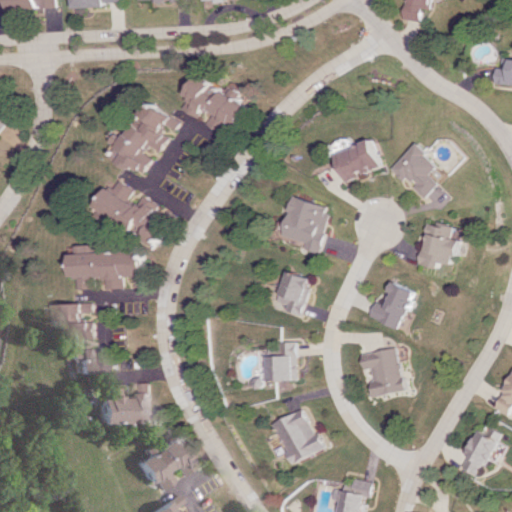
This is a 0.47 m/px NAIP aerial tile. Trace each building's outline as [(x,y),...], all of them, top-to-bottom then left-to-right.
[(13,0),(13,9),(62,7),(61,0),(13,0)] [(78,0),(79,8),(111,6),(111,2),(127,2),(126,0),(78,0)] [(430,0),(405,0),(403,19),(419,21),(421,8),(429,9),(430,0)] [(494,82),(511,84),(511,57),(503,57),(502,68),(496,67),(494,82)] [(188,108),(203,118),(208,109),(216,114),(210,123),(229,135),(254,98),(232,83),(227,91),(203,75),(190,95),(195,98),(188,108)] [(136,135),(127,129),(112,153),(149,175),(159,158),(152,153),(157,145),(167,151),(176,137),(167,131),(171,124),(182,130),(188,121),(156,102),(136,135)] [(335,154),(346,181),(384,166),(374,139),(335,154)] [(393,167),(412,186),(413,185),(425,198),(440,183),(431,174),(439,165),(417,143),(393,167)] [(173,224),(157,214),(164,204),(149,195),(143,204),(135,199),(142,189),(127,180),(121,189),(116,186),(103,205),(146,232),(144,236),(159,245),(173,224)] [(332,207),(295,196),(283,235),(306,242),(304,248),(318,253),(332,207)] [(420,264),(440,268),(442,261),(455,265),(463,229),(430,221),(420,264)] [(146,249),(102,251),(101,244),(79,245),(81,278),(86,278),(87,289),(102,288),(102,278),(112,277),(113,288),(130,287),(129,276),(139,276),(140,286),(149,286),(146,249)] [(278,301),(288,304),(286,309),(300,314),(313,278),(288,270),(278,301)] [(371,317),(403,328),(417,290),(392,281),(384,303),(377,301),(371,317)] [(65,304),(66,330),(65,331),(67,372),(93,371),(93,366),(104,365),(103,348),(92,349),(92,339),(104,338),(103,320),(91,320),(90,312),(102,312),(102,302),(65,304)] [(271,380),(298,379),(296,341),(280,342),(280,348),(270,349),(271,380)] [(362,353),(365,369),(371,368),(376,396),(409,390),(401,347),(362,353)] [(89,424),(141,422),(141,420),(157,420),(155,382),(145,382),(146,395),(137,396),(136,383),(119,384),(119,396),(110,397),(110,385),(95,385),(96,396),(87,396),(89,424)] [(511,383),(499,407),(511,414),(511,383)] [(275,422),(293,462),(326,448),(318,430),(314,432),(303,409),(275,422)] [(509,435),(492,423),(461,467),(479,479),(496,454),(509,435)] [(124,460),(137,483),(143,480),(148,489),(164,481),(158,471),(165,466),(171,476),(186,467),(180,456),(187,452),(193,462),(201,457),(184,426),(124,460)] [(375,482),(354,478),(352,485),(342,483),(336,511),(362,511),(366,496),(372,498),(375,482)] [(179,511),(179,510),(175,511),(164,511),(162,508),(173,502),(168,494),(135,511),(179,511)]
